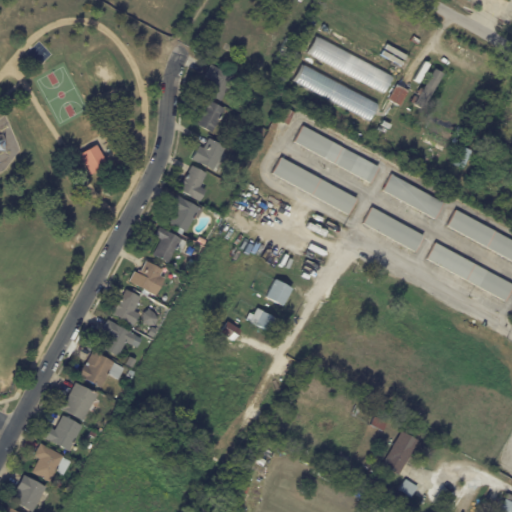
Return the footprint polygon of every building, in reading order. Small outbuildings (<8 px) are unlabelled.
[(391,74),(313,37),(304,56),(382,93),(391,74)] [(283,43),(273,65),(269,63),(279,41),(283,43)] [(232,75),(233,76),(219,100),(203,91),(210,79),(203,76),(210,63),(232,75)] [(376,100),(297,66),(289,85),(369,119),(376,100)] [(425,83),(434,68),(442,72),(431,92),(423,87),(425,83)] [(397,84),(408,90),(399,106),(387,99),(396,84),(397,84)] [(420,91),(428,96),(421,108),(422,109),(417,116),(411,112),(416,105),(413,103),(420,91)] [(224,108),(211,131),(196,123),(203,109),(196,105),(201,96),(224,108)] [(294,111),(288,124),(279,120),(285,107),(294,111)] [(263,130),(260,135),(255,132),(258,127),(263,130)] [(303,127),(378,168),(369,183),(294,142),(303,127)] [(221,153),(212,170),(191,160),(198,145),(203,148),(208,138),(224,146),(221,153)] [(464,161),(455,156),(462,141),(472,146),(465,161),(464,161)] [(98,171),(89,176),(78,156),(95,146),(106,166),(98,171)] [(281,158),(355,199),(347,215),(272,174),(281,158)] [(201,181),(198,186),(204,189),(198,201),(178,189),(191,165),(205,173),(201,181)] [(391,175),(442,204),(434,219),(382,191),(391,175)] [(198,208),(185,232),(168,223),(175,210),(169,207),(175,195),(198,207),(198,208)] [(371,208),(423,237),(414,253),(362,224),(371,208)] [(455,211),(511,242),(511,262),(447,227),(455,211)] [(181,239),(168,262),(152,254),(160,239),(153,235),(158,227),(181,239)] [(199,236),(206,240),(203,245),(195,241),(199,236)] [(434,243),(511,286),(504,302),(426,259),(434,243)] [(156,266),(162,270),(159,276),(163,278),(153,295),(128,282),(133,271),(138,274),(145,261),(156,266)] [(274,279),(291,288),(282,306),(265,297),(274,279)] [(135,306),(133,311),(138,314),(132,325),(112,314),(125,289),(140,297),(135,306)] [(277,324),(272,333),(245,319),(249,313),(253,315),(256,309),(279,321),(277,324)] [(146,326),(141,321),(141,315),(145,311),(152,311),(156,315),(156,320),(153,325),(146,326)] [(101,331),(107,320),(140,338),(135,348),(124,342),(116,357),(100,348),(107,335),(100,332),(101,331)] [(239,331),(233,340),(244,347),(237,357),(239,358),(236,363),(213,348),(219,339),(222,341),(226,336),(219,332),(226,321),(240,330),(239,331)] [(150,327),(156,330),(153,336),(147,333),(150,327)] [(86,362),(92,351),(123,368),(117,380),(107,374),(99,388),(82,378),(82,379),(77,376),(83,364),(84,365),(86,362)] [(325,380),(331,383),(326,391),(320,387),(325,380)] [(69,394),(74,383),(96,394),(81,421),(59,409),(64,398),(66,399),(69,394)] [(381,408),(380,409),(390,414),(387,419),(377,414),(376,415),(367,410),(371,402),(381,408)] [(78,431),(67,451),(43,438),(49,427),(53,430),(62,415),(81,426),(78,431)] [(374,416),(387,423),(383,431),(370,425),(374,416)] [(405,464),(398,475),(381,466),(401,431),(418,441),(405,464)] [(25,439),(36,445),(31,453),(21,448),(25,439)] [(69,462),(61,475),(54,471),(48,482),(30,472),(38,459),(32,456),(39,444),(62,456),(61,458),(69,462)] [(44,487),(31,511),(12,502),(17,491),(14,490),(22,475),(44,487)] [(407,481),(417,487),(410,497),(398,489),(405,479),(407,481)] [(511,511),(497,511),(505,499),(508,494),(511,495),(511,511)]
